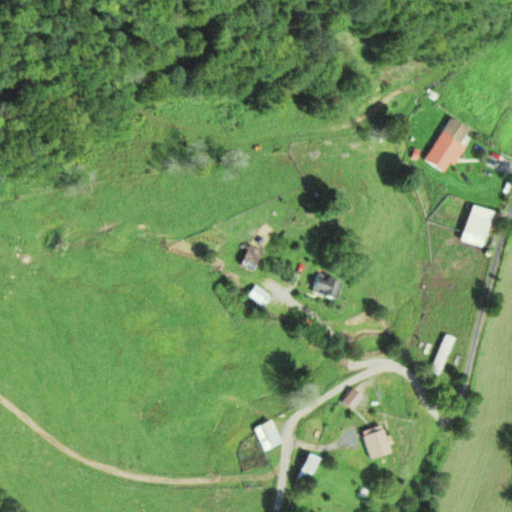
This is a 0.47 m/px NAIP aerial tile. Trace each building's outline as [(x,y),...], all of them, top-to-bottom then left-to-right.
[(470,132),(449,118),(422,160),(443,175),(470,132)] [(489,210),(468,204),(458,241),(479,247),(489,210)] [(240,258),(251,264),(259,251),(248,245),(240,258)] [(333,300),(341,282),(317,272),(309,290),(333,300)] [(430,373),(438,376),(452,338),(443,335),(430,373)] [(361,396),(350,389),(341,402),(352,409),(361,396)] [(253,427),(262,451),(279,444),(270,420),(253,427)] [(382,426),(361,429),(365,457),(387,454),(382,426)] [(305,482),(315,458),(304,454),(295,478),(305,482)]
